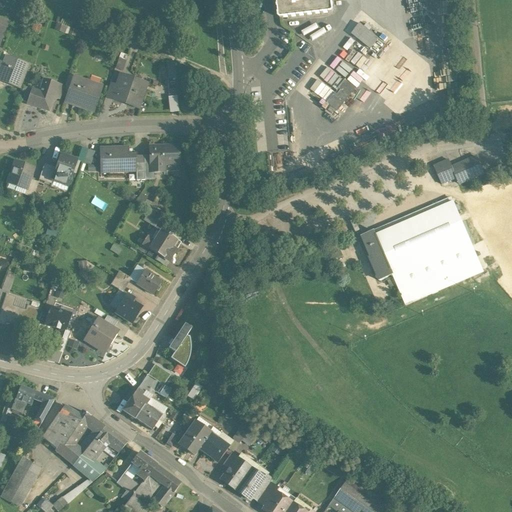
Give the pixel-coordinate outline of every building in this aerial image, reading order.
[(276,0),(277,5),(276,5),(277,8),(278,13),(277,13),(278,17),(280,19),(283,19),(284,18),(288,17),(289,18),(291,18),(292,17),(296,17),(297,17),(299,17),(300,16),(304,16),(305,16),(307,16),(307,15),(312,15),(315,15),(315,14),(320,14),(323,14),(323,13),(328,13),(332,13),(333,11),(333,8),(332,7),(332,3),(332,2),(331,0),(276,0)] [(381,42),(359,24),(351,34),(372,51),(381,42)] [(27,66),(5,57),(2,66),(0,71),(0,79),(9,83),(8,85),(18,88),(23,76),(27,66)] [(174,64),(167,62),(169,79),(175,78),(174,64)] [(139,84),(129,80),(129,79),(120,76),(116,87),(112,100),(137,109),(143,92),(137,90),(139,84)] [(100,93),(85,88),(87,82),(73,78),(65,101),(78,105),(78,107),(93,113),(100,93)] [(347,78),(325,107),(335,116),(359,87),(347,78)] [(57,86),(42,80),(38,90),(40,90),(39,91),(32,89),(32,90),(27,104),(27,105),(48,112),(53,97),(57,86)] [(116,87),(109,85),(105,98),(112,100),(116,87)] [(57,86),(53,97),(59,99),(63,88),(57,86)] [(32,90),(26,88),(22,102),(27,104),(32,90)] [(178,147),(149,148),(149,156),(150,172),(153,172),(164,172),(164,165),(178,164),(178,147)] [(82,164),(87,150),(80,148),(76,160),(77,161),(76,162),(82,164)] [(128,148),(99,149),(100,173),(136,172),(135,156),(128,157),(128,148)] [(88,175),(96,153),(87,150),(82,164),(80,170),(88,175)] [(76,160),(60,155),(55,170),(51,182),(52,182),(68,187),(76,162),(77,161),(76,160)] [(144,156),(135,156),(136,172),(144,172),(144,156)] [(149,156),(144,156),(144,172),(144,180),(154,180),(153,172),(150,172),(149,156)] [(476,158),(451,170),(455,179),(459,187),(484,175),(476,158)] [(24,165),(15,161),(7,184),(25,191),(29,182),(33,169),(24,166),(24,165)] [(447,162),(432,169),(440,186),(455,179),(451,170),(447,162)] [(55,170),(44,166),(39,180),(51,184),(52,182),(51,182),(55,170)] [(29,182),(25,191),(23,195),(33,198),(37,185),(29,182)] [(450,201),(362,241),(371,262),(370,262),(380,285),(394,280),(400,295),(417,287),(422,285),(467,265),(477,261),(450,201)] [(158,221),(147,214),(143,220),(154,228),(158,221)] [(171,237),(161,230),(161,231),(161,232),(154,242),(149,250),(158,256),(168,262),(176,251),(171,248),(176,240),(171,237)] [(147,237),(142,245),(147,249),(149,250),(154,242),(147,237)] [(147,249),(142,245),(138,250),(144,254),(147,249)] [(339,249),(327,254),(331,264),(343,259),(339,249)] [(149,250),(146,255),(155,261),(158,256),(149,250)] [(86,263),(78,263),(79,273),(87,272),(86,263)] [(33,266),(26,264),(24,270),(31,273),(33,266)] [(467,265),(422,285),(427,296),(472,276),(467,265)] [(150,273),(145,270),(136,284),(153,295),(161,282),(149,275),(150,273)] [(131,279),(119,272),(115,278),(127,285),(131,279)] [(7,274),(1,290),(0,294),(0,312),(6,296),(12,276),(7,274)] [(127,285),(115,278),(110,287),(116,291),(117,289),(122,292),(127,285)] [(51,300),(59,305),(63,297),(59,295),(63,288),(53,282),(50,290),(55,293),(51,300)] [(417,287),(400,295),(403,301),(420,293),(417,287)] [(124,297),(126,295),(122,292),(117,289),(116,291),(111,299),(120,305),(123,300),(124,297)] [(134,300),(126,295),(124,297),(123,300),(120,305),(115,313),(132,323),(141,308),(132,303),(134,300)] [(25,312),(11,307),(14,298),(6,296),(0,312),(0,313),(0,324),(4,326),(5,322),(21,328),(22,324),(24,318),(26,312),(25,312)] [(37,310),(27,307),(25,312),(26,312),(24,318),(27,319),(27,320),(33,322),(37,310)] [(70,315),(51,308),(45,325),(58,330),(64,332),(64,331),(70,315)] [(113,329),(99,320),(85,342),(95,348),(96,347),(104,352),(109,345),(108,344),(114,335),(116,331),(113,329)] [(128,329),(117,322),(113,329),(116,331),(114,335),(122,339),(128,329)] [(184,324),(168,349),(174,353),(170,359),(184,369),(187,363),(189,357),(190,351),(190,345),(190,341),(189,337),(187,337),(186,336),(191,329),(184,324)] [(58,330),(52,348),(63,352),(70,333),(64,331),(64,332),(58,330)] [(154,365),(147,375),(155,381),(161,384),(163,386),(170,375),(154,365)] [(147,375),(141,384),(147,388),(149,389),(155,381),(147,375)] [(155,381),(149,389),(155,392),(161,384),(155,381)] [(141,384),(137,390),(143,395),(147,388),(141,384)] [(163,386),(161,384),(155,392),(171,402),(176,395),(163,386)] [(35,393),(20,387),(15,399),(26,403),(30,405),(33,399),(35,393)] [(137,390),(123,412),(135,420),(144,406),(138,402),(143,395),(137,390)] [(54,400),(35,393),(33,399),(42,402),(38,412),(46,415),(54,400)] [(26,403),(15,399),(14,403),(11,409),(22,413),(26,403)] [(151,399),(145,407),(151,411),(153,409),(162,415),(167,408),(151,399)] [(9,416),(11,409),(14,403),(8,400),(3,414),(9,416)] [(62,405),(44,431),(51,436),(55,431),(64,416),(72,422),(77,415),(62,405)] [(144,406),(135,420),(151,431),(154,427),(158,421),(162,415),(153,409),(151,411),(145,407),(144,406)] [(82,411),(63,438),(71,445),(85,424),(86,425),(91,418),(82,411)] [(64,416),(55,431),(62,436),(72,422),(64,416)] [(96,422),(91,418),(86,425),(91,429),(96,422)] [(96,422),(91,429),(94,431),(98,434),(98,435),(104,428),(96,422)] [(185,435),(185,436),(185,437),(179,446),(193,456),(198,449),(197,449),(209,433),(194,423),(185,435)] [(242,433),(245,436),(252,427),(249,424),(242,433)] [(245,436),(242,440),(249,446),(259,432),(252,427),(245,436)] [(104,428),(98,435),(98,434),(94,439),(102,446),(106,441),(115,447),(121,440),(104,428)] [(51,436),(44,431),(39,439),(54,448),(59,441),(51,436)] [(62,436),(55,431),(51,436),(59,441),(62,436)] [(79,451),(70,462),(73,465),(82,454),(94,439),(98,434),(94,431),(79,451)] [(209,433),(197,449),(198,449),(216,462),(229,445),(210,431),(209,433)] [(180,432),(174,442),(179,446),(185,437),(185,436),(185,435),(180,432)] [(177,437),(172,434),(166,444),(171,447),(177,437)] [(63,438),(63,437),(55,449),(70,462),(79,451),(71,445),(63,438)] [(94,439),(82,454),(90,461),(102,446),(94,439)] [(121,440),(115,447),(120,450),(125,444),(121,440)] [(90,461),(82,454),(73,465),(89,478),(98,467),(90,461)] [(155,466),(139,454),(131,463),(132,464),(137,468),(139,471),(135,475),(144,481),(148,475),(155,466)] [(43,468),(22,457),(0,497),(21,508),(43,468)] [(238,459),(222,481),(236,491),(252,469),(238,459)] [(137,468),(132,464),(123,475),(139,487),(144,481),(135,475),(139,471),(137,468)] [(169,476),(155,466),(148,475),(144,481),(139,487),(133,495),(132,495),(128,501),(122,509),(126,511),(145,511),(155,500),(154,499),(162,489),(160,488),(169,476)] [(98,467),(89,478),(93,482),(100,475),(103,472),(98,467)] [(252,469),(236,491),(250,501),(256,492),(258,490),(266,479),(265,478),(252,469)] [(133,495),(139,487),(123,475),(117,483),(127,491),(132,495),(133,495)] [(169,476),(160,488),(162,489),(154,499),(155,500),(163,506),(180,484),(169,476)] [(266,479),(258,490),(263,494),(264,494),(270,484),(273,480),(267,476),(265,478),(266,479)] [(348,477),(333,499),(352,511),(357,511),(362,507),(373,490),(348,477)] [(281,486),(273,480),(270,484),(278,489),(279,488),(281,486)] [(57,511),(89,487),(85,484),(51,508),(44,501),(38,507),(44,511),(57,511)] [(270,484),(264,494),(263,494),(262,496),(270,502),(276,493),(277,493),(279,490),(278,489),(270,484)] [(267,506),(264,511),(266,511),(287,511),(293,504),(296,499),(279,488),(278,489),(279,490),(277,493),(276,493),(270,502),(267,506)] [(386,511),(392,501),(373,490),(362,507),(369,511),(386,511)] [(132,495),(127,491),(123,497),(128,501),(132,495)] [(259,500),(267,506),(270,502),(262,496),(259,500)] [(352,511),(333,499),(328,506),(337,511),(352,511)]
